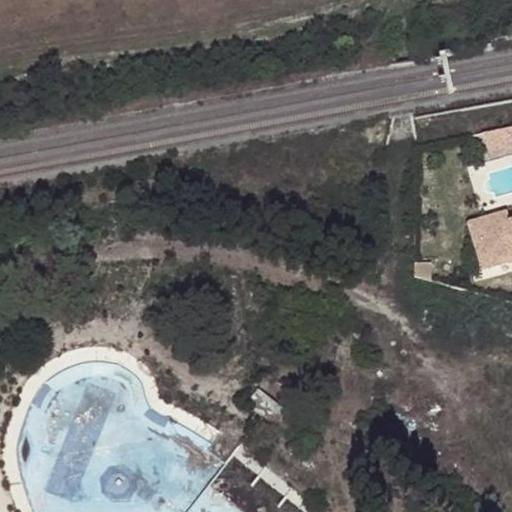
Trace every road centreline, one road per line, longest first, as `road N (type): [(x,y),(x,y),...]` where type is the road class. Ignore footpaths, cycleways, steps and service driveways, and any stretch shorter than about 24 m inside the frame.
road 1 (track): [(0,271),(135,246),(214,251),(511,340)]
road 2 (track): [(399,308),(399,38),(410,0)]
